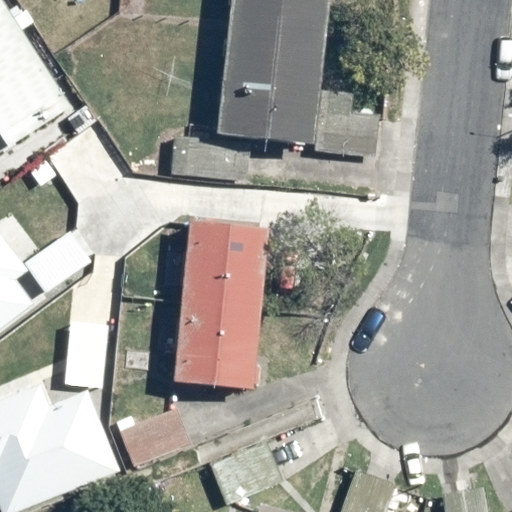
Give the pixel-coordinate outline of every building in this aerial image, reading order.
[(0,0),(0,29),(15,20),(1,0),(0,0)] [(234,0),(231,26),(325,37),(329,0),(234,0)] [(0,153),(72,107),(15,20),(0,29),(0,153)] [(218,134),(313,145),(325,37),(231,26),(218,134)] [(184,136),(173,135),(169,175),(199,178),(205,125),(185,123),(184,136)] [(134,246),(177,248),(179,217),(136,214),(134,246)] [(189,224),(173,382),(254,389),(270,231),(189,224)] [(0,329),(33,305),(14,281),(27,271),(0,234),(0,329)] [(156,345),(123,343),(122,377),(154,378),(156,345)] [(0,506),(2,511),(17,511),(120,472),(88,392),(49,407),(41,386),(0,401),(0,506)] [(191,445),(177,412),(123,435),(137,467),(191,445)] [(269,447),(212,466),(227,511),(284,493),(269,447)] [(489,511),(485,489),(444,498),(447,511),(489,511)]
